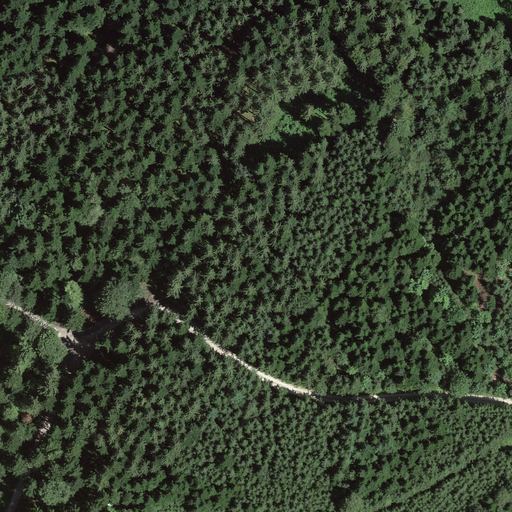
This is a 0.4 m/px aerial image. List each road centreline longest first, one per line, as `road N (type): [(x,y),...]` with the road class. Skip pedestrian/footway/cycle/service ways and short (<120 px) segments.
road 1 (track): [(511,404),(313,397),(278,386),(184,329),(149,320),(110,324),(76,351)]
road 2 (track): [(8,511),(76,351),(0,297)]
